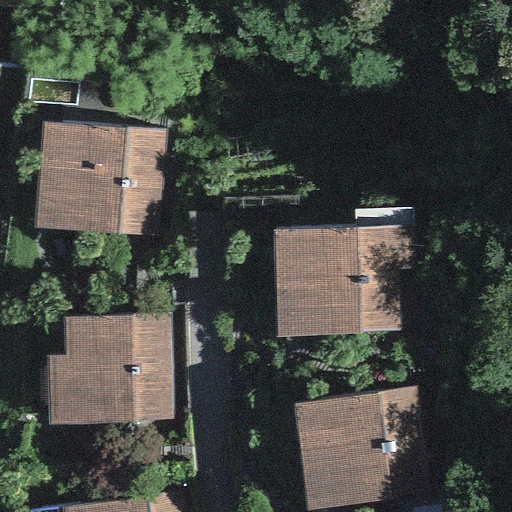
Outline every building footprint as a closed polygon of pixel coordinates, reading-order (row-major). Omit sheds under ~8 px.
[(0,128),(20,130),(24,66),(0,63),(0,128)] [(41,120),(33,226),(155,235),(164,130),(41,120)] [(412,223),(272,228),(275,335),(399,331),(397,268),(413,268),(412,223)] [(63,315),(64,356),(47,357),(49,423),(170,419),(167,312),(63,315)] [(292,401),(306,509),(427,493),(414,386),(292,401)] [(62,506),(62,511),(187,511),(184,491),(62,506)]
